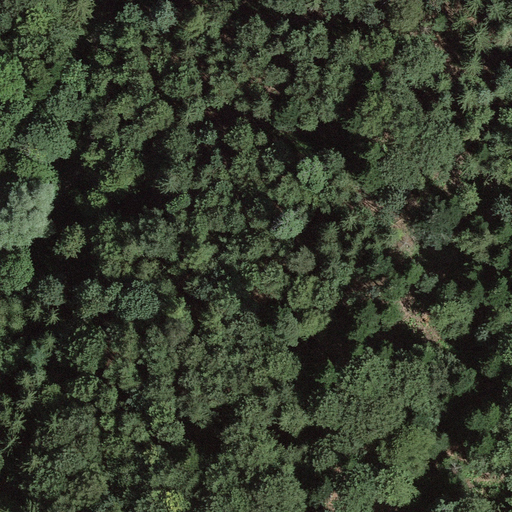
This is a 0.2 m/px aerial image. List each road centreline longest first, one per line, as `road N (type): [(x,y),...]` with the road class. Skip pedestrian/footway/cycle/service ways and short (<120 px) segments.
road 1 (track): [(107,0),(94,246),(72,333),(0,483)]
road 2 (track): [(97,128),(48,224),(0,271)]
